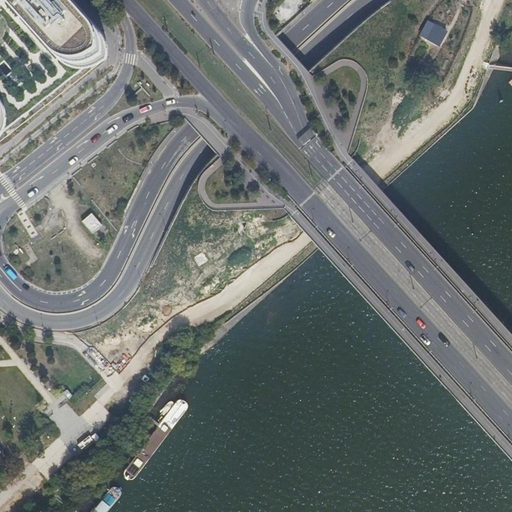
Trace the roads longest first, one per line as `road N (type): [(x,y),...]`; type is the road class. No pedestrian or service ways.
road 1 (primary): [(0,300),(43,321),(103,310),(130,280),(198,157),(374,0)]
road 2 (primary): [(337,0),(180,145),(88,296),(45,302),(1,270)]
road 3 (primary): [(232,117),(511,424)]
road 4 (primary): [(511,368),(323,159)]
road 5 (primary): [(3,210),(130,114),(184,101),(232,117)]
road 6 (primary): [(118,0),(131,56),(115,93),(0,185)]
road 7 (primary): [(323,159),(248,26),(249,0)]
road 8 (primary): [(293,126),(179,0)]
road 9 (primary): [(125,0),(232,117)]
road 10 (primary): [(293,126),(265,70),(206,0)]
